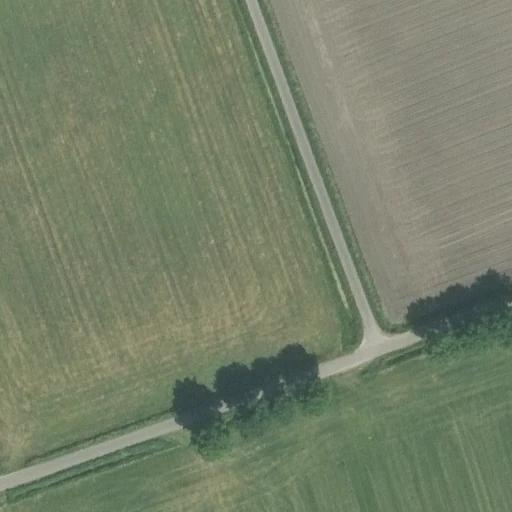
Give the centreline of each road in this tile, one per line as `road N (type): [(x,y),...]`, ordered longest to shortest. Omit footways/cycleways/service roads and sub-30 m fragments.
road 1 (unclassified): [(0,484),(379,349)]
road 2 (unclassified): [(379,349),(251,0)]
road 3 (unclassified): [(379,349),(511,300)]
